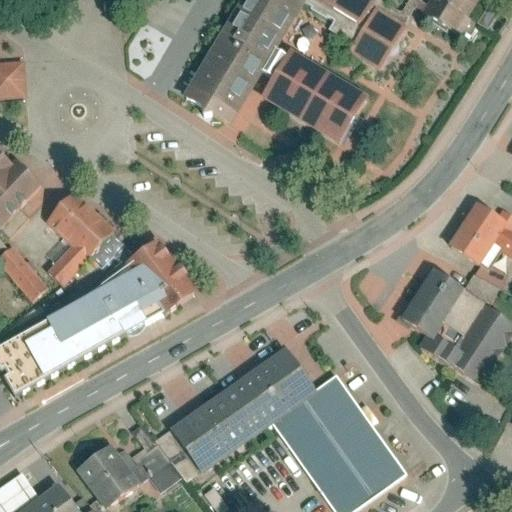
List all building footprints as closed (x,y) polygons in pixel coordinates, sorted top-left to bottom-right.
[(271,46),(296,11),(299,6),(339,29),(332,41),(357,55),(353,63),(378,77),(410,21),(373,0),(244,0),(184,94),(231,125),(247,99),(342,154),(368,107),(271,46)] [(440,0),(427,23),(454,39),(477,2),(473,0),(440,0)] [(21,71),(0,72),(0,104),(23,103),(21,71)] [(23,186),(0,166),(0,237),(24,213),(11,201),(23,186)] [(486,199),(458,241),(486,259),(497,243),(511,252),(511,228),(505,224),(511,215),(486,199)] [(43,277),(60,289),(102,230),(64,204),(45,231),(65,245),(43,277)] [(31,340),(51,375),(189,298),(151,242),(119,263),(118,277),(31,340)] [(47,295),(12,253),(0,263),(0,271),(31,309),(47,295)] [(511,325),(511,315),(442,273),(416,316),(420,319),(434,328),(427,340),(483,373),(511,325)] [(279,418),(347,511),(350,511),(404,473),(337,380),(319,393),(294,359),(190,435),(185,428),(136,464),(122,444),(85,471),(110,505),(145,480),(157,496),(199,465),(204,472),(279,418)] [(96,511),(95,511),(92,511),(77,511),(63,484),(39,498),(26,475),(0,489),(0,511),(96,511)]
